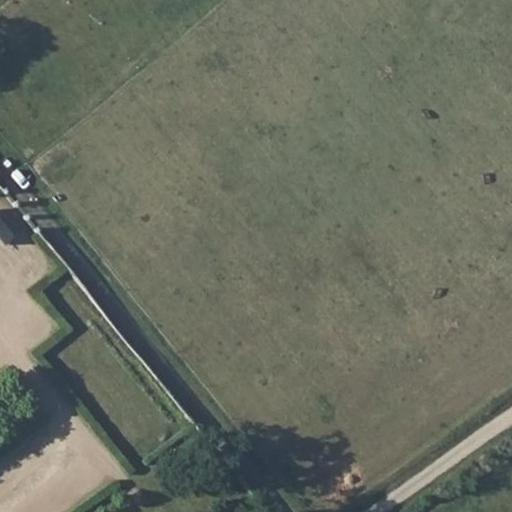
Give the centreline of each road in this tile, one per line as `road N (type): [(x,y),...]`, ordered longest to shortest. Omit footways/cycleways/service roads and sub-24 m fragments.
road 1 (track): [(283,511),(0,164)]
road 2 (track): [(0,343),(83,448),(0,510)]
road 3 (unclassified): [(511,417),(372,511)]
